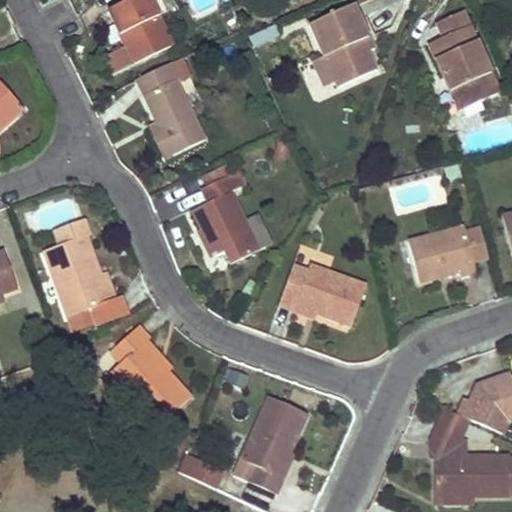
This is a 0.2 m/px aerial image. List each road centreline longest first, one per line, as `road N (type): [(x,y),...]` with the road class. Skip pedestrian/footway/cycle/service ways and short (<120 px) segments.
road 1 (residential): [(91,146),(141,209),(172,291),(231,335),(392,396)]
road 2 (residential): [(21,0),(91,146)]
road 3 (residential): [(511,316),(427,348),(392,396)]
road 4 (residential): [(392,396),(340,511)]
